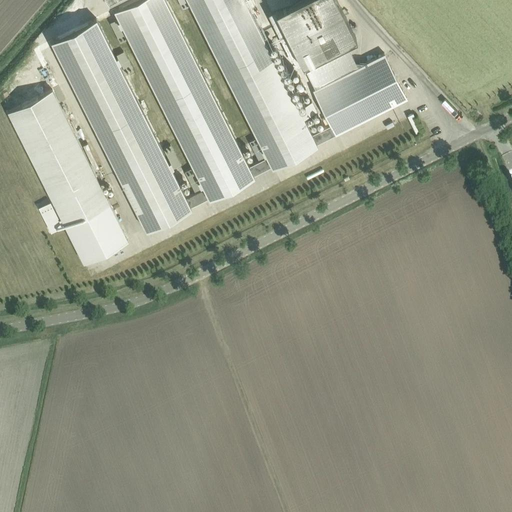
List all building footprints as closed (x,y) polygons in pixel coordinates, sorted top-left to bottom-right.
[(147,228),(272,165),(267,156),(250,164),(166,0),(129,0),(114,8),(119,17),(110,22),(120,41),(128,37),(193,166),(185,170),(195,190),(204,185),(205,187),(185,196),(171,168),(180,163),(170,143),(161,148),(124,74),(133,69),(123,50),(114,54),(95,17),(52,39),(147,228)] [(267,156),(272,165),(335,133),(331,123),(312,133),(303,115),(316,109),(311,99),(298,106),(245,0),(179,0),(183,7),(191,3),(257,136),(249,140),(258,158),(266,154),(267,156)] [(290,0),(275,8),(302,61),(345,40),(355,34),(338,0),(290,0)] [(331,123),(335,133),(407,97),(384,52),(313,88),(331,123)] [(51,89),(9,110),(62,216),(59,217),(50,200),(39,206),(51,231),(66,224),(84,260),(127,239),(51,89)] [(413,112),(407,115),(416,133),(422,130),(413,112)]
